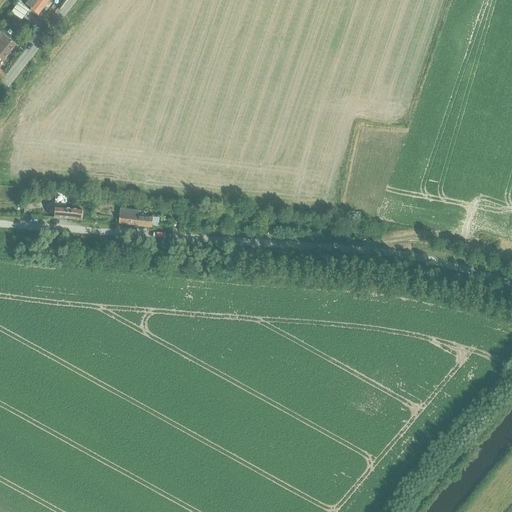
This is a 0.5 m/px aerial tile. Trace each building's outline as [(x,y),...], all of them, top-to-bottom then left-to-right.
[(30,11),(37,16),(49,1),(47,0),(28,0),(25,5),(30,9),(30,11)] [(18,3),(11,13),(21,21),(28,11),(18,3)] [(0,64),(2,62),(15,46),(0,34),(0,64)] [(49,209),(49,215),(53,215),(53,219),(83,222),(84,212),(92,212),(92,208),(70,206),(71,195),(55,194),(54,201),(54,209),(49,209)] [(146,227),(147,220),(137,218),(137,213),(121,212),(120,225),(146,228),(146,227)]
